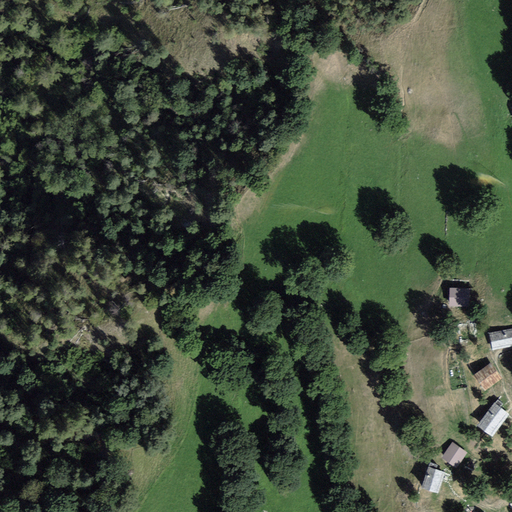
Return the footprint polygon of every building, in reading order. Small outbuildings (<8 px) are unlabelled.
[(469,288),(449,288),(448,306),(469,306),(469,288)] [(511,328),(490,333),(493,350),(511,346),(511,328)] [(490,363),(472,375),(482,392),(501,379),(490,363)] [(493,403),(475,425),(490,437),(508,415),(493,403)] [(465,453),(452,443),(440,458),(454,468),(465,453)] [(443,473),(426,468),(419,489),(436,494),(443,473)]
